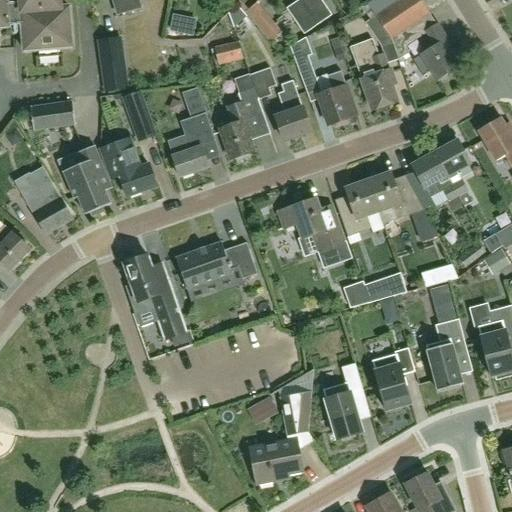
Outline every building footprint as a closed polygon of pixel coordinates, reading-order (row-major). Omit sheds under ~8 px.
[(0,0),(0,26),(10,26),(10,25),(23,24),(25,50),(40,49),(40,57),(59,56),(58,48),(73,47),(70,6),(62,7),(61,0),(0,0)] [(114,0),(118,13),(141,7),(139,0),(114,0)] [(332,16),(321,0),(299,0),(286,9),(304,35),(332,16)] [(419,0),(377,0),(368,5),(369,8),(370,8),(391,39),(419,21),(429,14),(419,0)] [(248,17),(238,5),(228,14),(234,29),(248,17)] [(381,47),(391,39),(370,8),(369,8),(365,12),(370,20),(365,24),(379,44),(381,47)] [(264,11),(252,21),(271,43),(282,33),(264,11)] [(438,25),(426,32),(419,21),(391,39),(399,61),(409,54),(406,47),(428,33),(436,47),(421,55),(437,81),(458,68),(450,54),(454,51),(438,25)] [(127,88),(120,38),(100,41),(106,91),(127,88)] [(346,85),(346,86),(341,73),(328,77),(333,90),(322,94),(308,57),(312,55),(306,39),(290,47),(309,98),(318,95),(329,127),(332,126),(333,128),(336,129),(348,125),(350,122),(349,120),(357,117),(346,85)] [(380,56),(375,45),(372,40),(350,48),(373,112),(398,103),(392,87),(396,85),(390,70),(389,70),(387,64),(384,55),(380,56)] [(219,66),(243,60),(239,43),(214,49),(219,66)] [(250,76),(255,89),(259,101),(272,96),(269,89),(277,86),(270,69),(269,69),(267,61),(249,68),(252,75),(250,76)] [(293,82),(292,82),(290,76),(280,80),(282,85),(281,86),(284,93),(278,95),(285,114),(276,118),(284,142),(311,132),(303,108),(302,108),(293,82)] [(243,103),(241,104),(228,108),(234,125),(220,130),(231,160),(235,159),(238,162),(249,158),(250,154),(254,152),(250,141),(249,137),(254,136),(250,123),(265,117),(259,101),(255,89),(240,94),(243,103)] [(149,119),(145,109),(139,92),(125,97),(140,142),(155,137),(149,119)] [(72,103),(30,110),(34,132),(75,126),(72,103)] [(511,127),(507,130),(501,119),(480,131),(497,160),(506,154),(511,163),(509,165),(511,169),(511,127)] [(209,167),(208,164),(208,163),(203,148),(216,144),(216,143),(216,142),(209,120),(185,128),(186,132),(189,140),(192,150),(173,156),(180,177),(209,167)] [(113,179),(120,177),(127,196),(157,186),(150,165),(140,169),(130,140),(103,150),(113,179)] [(461,180),(457,172),(471,165),(458,141),(435,153),(463,204),(465,208),(473,203),(467,193),(468,193),(461,180)] [(82,164),(64,171),(75,199),(79,197),(86,214),(91,212),(93,216),(108,210),(106,206),(111,204),(106,191),(113,188),(95,146),(77,153),(82,164)] [(463,204),(435,153),(412,166),(415,172),(424,188),(415,193),(424,210),(434,205),(431,198),(443,191),(449,201),(453,209),(463,204)] [(35,214),(46,234),(73,219),(61,199),(43,168),(30,175),(37,187),(24,194),(35,214)] [(368,181),(379,212),(384,225),(396,221),(424,210),(415,193),(411,187),(398,192),(391,173),(368,181)] [(345,189),(349,199),(352,208),(339,213),(348,238),(372,229),(368,216),(379,212),(368,181),(345,189)] [(323,269),(351,259),(332,204),(319,208),(316,199),(278,212),(285,230),(298,226),(302,239),(316,235),(321,251),(317,252),(323,269)] [(503,225),(510,210),(499,204),(491,219),(503,225)] [(504,250),(511,246),(511,225),(495,235),(500,244),(504,250)] [(5,226),(0,230),(0,263),(10,272),(30,249),(5,226)] [(500,244),(495,235),(484,242),(491,254),(502,247),(500,244)] [(222,243),(176,259),(187,289),(232,274),(231,270),(238,267),(242,280),(258,275),(247,244),(225,251),(222,243)] [(479,243),(470,250),(459,260),(466,269),(477,260),(486,253),(479,243)] [(154,309),(159,322),(165,340),(186,332),(168,279),(163,266),(153,269),(148,257),(124,265),(131,287),(127,288),(136,315),(154,309)] [(449,267),(432,272),(436,286),(456,280),(449,267)] [(435,307),(452,302),(448,286),(431,291),(435,307)] [(511,355),(509,342),(511,341),(511,305),(489,312),(492,324),(478,328),(491,378),(495,377),(496,381),(511,376),(511,355)] [(426,346),(438,392),(463,385),(454,352),(466,348),(459,320),(436,326),(440,342),(426,346)] [(372,361),(387,412),(411,405),(403,376),(416,372),(409,349),(395,353),(396,355),(372,361)] [(339,377),(338,363),(325,364),(327,378),(339,377)] [(323,390),(338,440),(362,433),(352,398),(363,395),(364,399),(366,398),(356,364),(342,368),(347,383),(323,390)] [(312,393),(313,370),(279,390),(288,441),(250,448),(257,485),(289,480),(288,475),(304,472),(300,450),(313,442),(308,433),(312,393)] [(503,466),(507,464),(511,481),(511,480),(511,448),(504,451),(504,452),(500,454),(503,466)] [(435,511),(432,505),(442,499),(427,472),(405,485),(419,511),(421,510),(421,511),(435,511)] [(400,511),(390,494),(368,507),(370,511),(400,511)]
